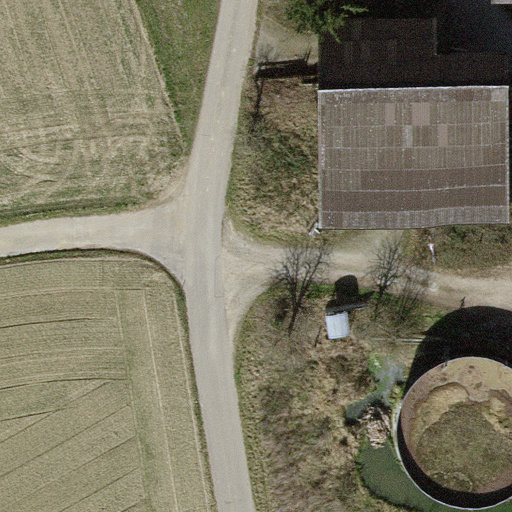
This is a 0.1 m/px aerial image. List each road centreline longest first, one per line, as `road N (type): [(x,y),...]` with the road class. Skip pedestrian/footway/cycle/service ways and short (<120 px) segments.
road 1 (unclassified): [(241,511),(206,243),(249,0)]
road 2 (track): [(0,247),(43,237),(206,243)]
